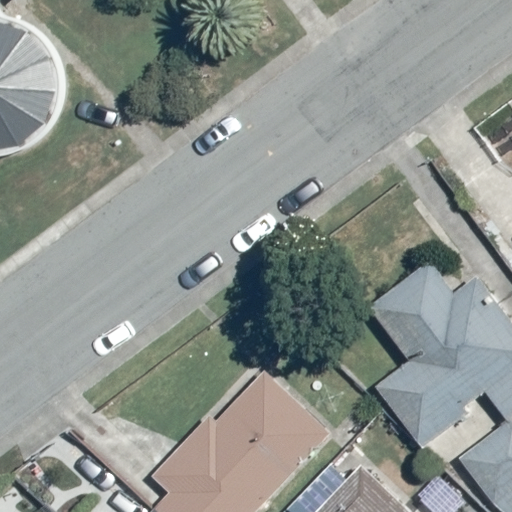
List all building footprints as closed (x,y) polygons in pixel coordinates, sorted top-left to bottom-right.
[(0,153),(25,149),(54,128),(71,93),(59,53),(37,27),(0,14),(0,153)] [(511,511),(511,327),(467,276),(448,293),(423,264),(368,312),(410,359),(375,390),(424,446),(485,393),(509,421),(462,462),(506,511),(511,511)] [(154,511),(258,511),(333,434),(262,366),(155,478),(172,494),(154,511)] [(409,511),(362,467),(318,511),(409,511)] [(94,511),(103,503),(88,488),(65,511),(94,511)]
